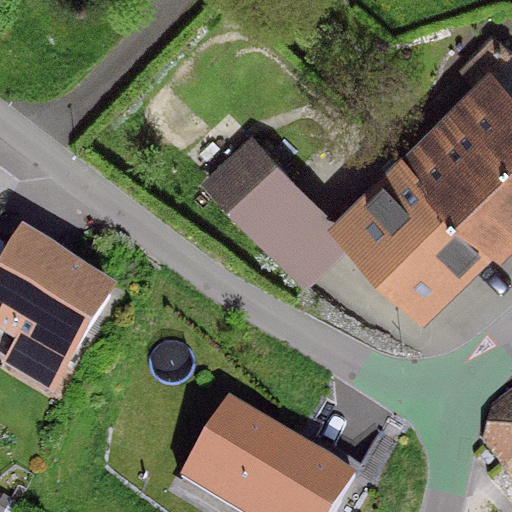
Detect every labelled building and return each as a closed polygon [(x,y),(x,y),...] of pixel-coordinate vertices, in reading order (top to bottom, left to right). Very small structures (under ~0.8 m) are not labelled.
[(511,57),(492,39),(461,71),(487,95),(436,146),(442,153),(420,177),(490,241),(511,218),(511,57)] [(295,183),(248,140),(207,183),(253,227),(295,183)] [(420,177),(399,157),(396,160),(332,223),(416,309),(487,240),(488,241),(490,241),(420,177)] [(17,246),(0,273),(0,330),(63,368),(107,298),(47,262),(18,245),(17,246)] [(332,511),(350,482),(224,406),(178,482),(227,511),(332,511)]
